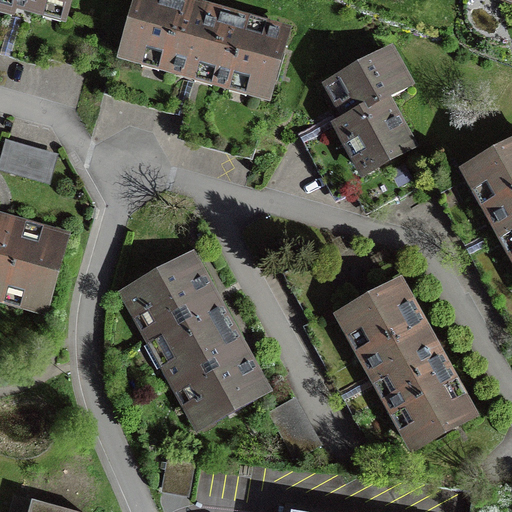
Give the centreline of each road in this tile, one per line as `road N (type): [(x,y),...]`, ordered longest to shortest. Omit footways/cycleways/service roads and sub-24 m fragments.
road 1 (residential): [(199,188),(414,247),(438,263),(511,397)]
road 2 (residential): [(142,511),(88,360),(92,300),(127,169)]
road 3 (residential): [(341,456),(199,188)]
road 4 (residential): [(127,169),(88,155),(55,113),(0,98)]
